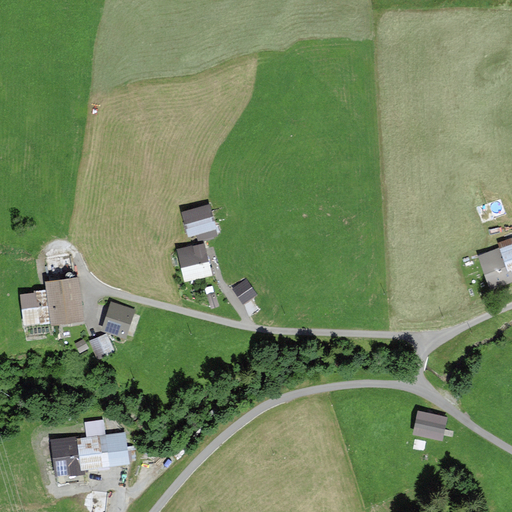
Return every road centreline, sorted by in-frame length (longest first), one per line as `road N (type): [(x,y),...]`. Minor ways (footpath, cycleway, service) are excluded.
road 1 (residential): [(154,511),(253,412),(308,390),(414,388)]
road 2 (residential): [(414,388),(427,340),(511,308)]
